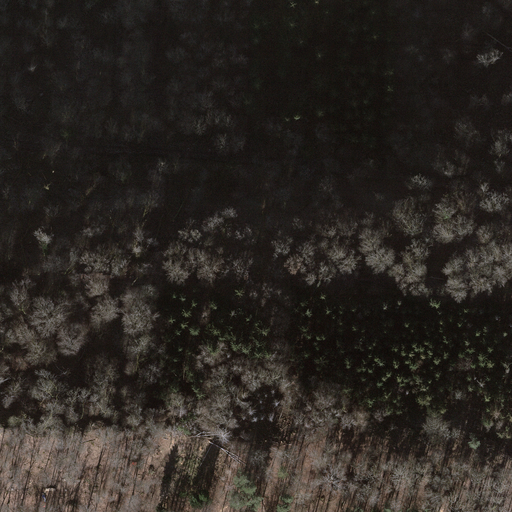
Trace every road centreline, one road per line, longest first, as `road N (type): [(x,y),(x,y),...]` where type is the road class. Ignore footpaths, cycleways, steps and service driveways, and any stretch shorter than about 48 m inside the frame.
road 1 (track): [(0,139),(511,189)]
road 2 (track): [(0,280),(293,277),(511,300)]
